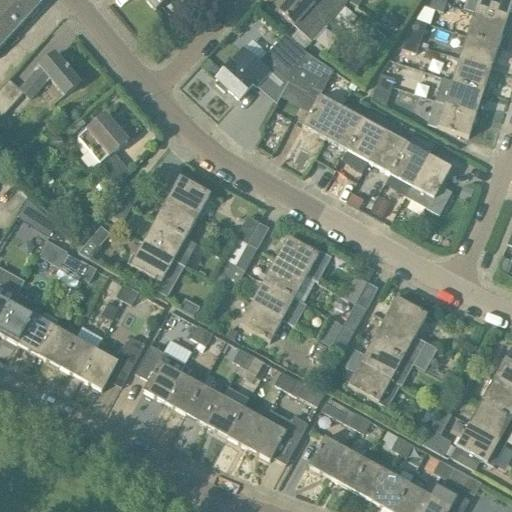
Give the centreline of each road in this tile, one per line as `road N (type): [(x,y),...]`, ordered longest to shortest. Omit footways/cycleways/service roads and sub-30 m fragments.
road 1 (residential): [(458,288),(204,146),(151,90)]
road 2 (residential): [(0,390),(215,496)]
road 3 (residential): [(458,288),(511,132)]
road 4 (residential): [(151,90),(232,0)]
